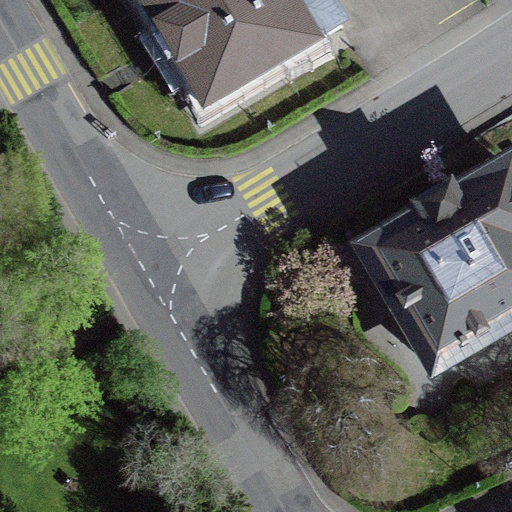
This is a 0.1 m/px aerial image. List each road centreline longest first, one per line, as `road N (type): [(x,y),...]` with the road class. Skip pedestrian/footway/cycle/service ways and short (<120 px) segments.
road 1 (residential): [(156,270),(511,49)]
road 2 (residential): [(0,9),(156,270)]
road 3 (residential): [(156,270),(292,511)]
